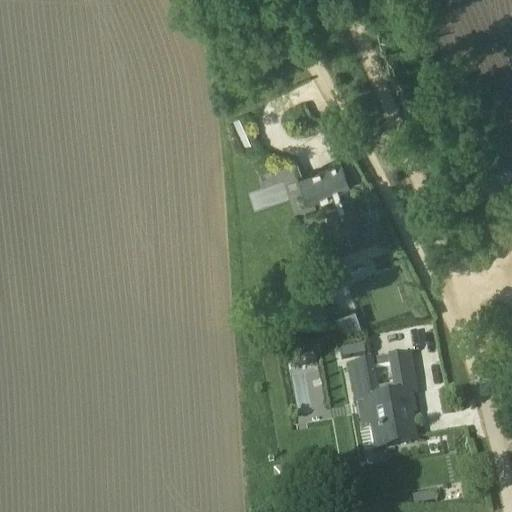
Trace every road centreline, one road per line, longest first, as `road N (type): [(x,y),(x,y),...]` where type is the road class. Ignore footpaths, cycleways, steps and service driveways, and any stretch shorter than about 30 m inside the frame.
road 1 (residential): [(511,493),(469,350),(277,0)]
road 2 (track): [(469,350),(446,265),(347,0)]
